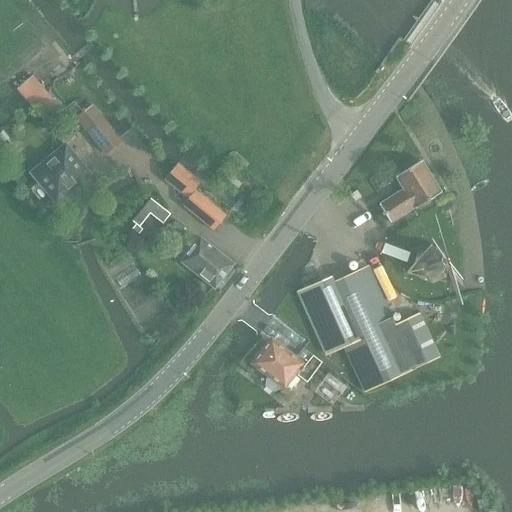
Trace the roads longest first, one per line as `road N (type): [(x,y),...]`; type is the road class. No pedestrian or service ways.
road 1 (secondary): [(0,504),(116,431),(186,366),(357,141)]
road 2 (secondary): [(357,141),(458,0)]
road 3 (unclassified): [(357,141),(338,124),(306,63),(295,0)]
